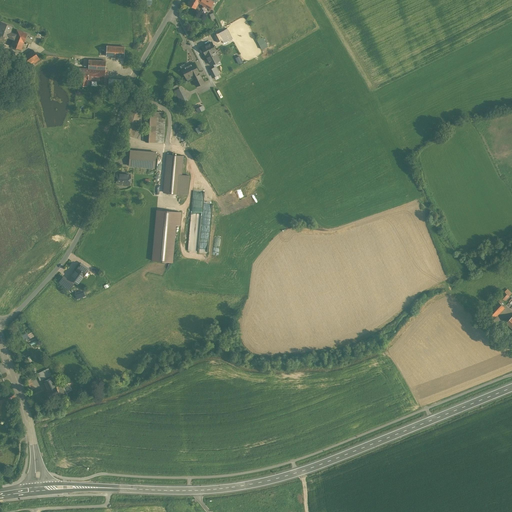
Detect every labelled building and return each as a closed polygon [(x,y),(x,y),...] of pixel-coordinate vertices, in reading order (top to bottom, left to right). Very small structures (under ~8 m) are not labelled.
[(190,0),(188,4),(195,8),(199,2),(204,5),(202,9),(206,11),(209,6),(211,7),(213,2),(214,3),(215,0),(190,0)] [(12,26),(2,22),(0,27),(0,37),(3,39),(4,36),(8,37),(13,39),(15,34),(10,32),(12,26)] [(27,34),(17,30),(15,34),(13,39),(11,46),(21,50),(27,34)] [(224,30),(219,32),(222,39),(222,40),(224,43),(229,41),(224,30)] [(219,32),(213,35),(217,42),(222,40),(222,39),(219,32)] [(211,42),(202,47),(210,65),(219,60),(214,51),(215,50),(211,42)] [(125,47),(107,46),(106,56),(124,57),(125,47)] [(34,50),(23,57),(28,64),(38,57),(34,50)] [(88,69),(80,68),(79,79),(79,85),(87,86),(87,80),(95,80),(96,69),(94,69),(95,60),(89,60),(88,69)] [(106,61),(95,60),(94,69),(96,69),(95,80),(104,81),(106,61)] [(194,62),(186,67),(186,68),(182,70),(188,81),(193,79),(196,86),(203,82),(198,72),(199,72),(194,62)] [(217,62),(210,65),(214,73),(221,69),(217,62)] [(124,80),(109,79),(108,86),(124,87),(124,80)] [(181,87),(174,90),(181,104),(185,102),(188,100),(181,87)] [(131,107),(123,133),(133,136),(141,109),(131,107)] [(156,111),(147,111),(145,142),(154,142),(156,111)] [(156,111),(154,142),(160,143),(161,130),(162,112),(156,111)] [(155,152),(130,150),(129,166),(154,168),(155,152)] [(183,156),(167,154),(165,173),(181,175),(183,156)] [(181,175),(165,173),(163,192),(187,194),(189,175),(181,175)] [(130,174),(117,174),(116,184),(129,184),(130,174)] [(181,212),(157,210),(152,260),(172,262),(172,256),(175,225),(179,225),(181,212)] [(87,269),(80,264),(76,270),(76,271),(74,273),(79,277),(81,274),(83,276),(87,269)] [(96,271),(91,278),(96,281),(100,275),(96,271)] [(509,296),(504,291),(500,296),(505,300),(509,296)] [(493,319),(504,307),(496,299),(485,312),(493,319)] [(55,385),(51,378),(49,379),(51,382),(45,385),(47,389),(45,390),(49,398),(59,394),(61,398),(67,395),(61,382),(55,385)]
